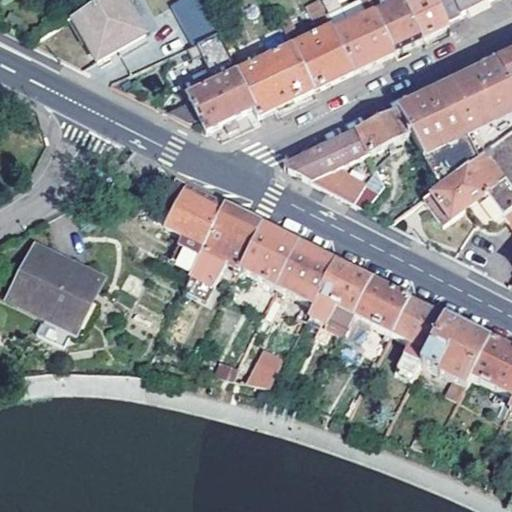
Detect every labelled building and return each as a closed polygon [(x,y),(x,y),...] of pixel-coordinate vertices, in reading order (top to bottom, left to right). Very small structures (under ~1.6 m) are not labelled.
[(124,0),(109,0),(73,23),(97,65),(104,62),(147,38),(124,0)] [(168,0),(193,50),(198,48),(219,39),(199,0),(168,0)] [(355,75),(333,34),(324,15),(315,0),(310,0),(312,4),(306,7),(320,35),(303,44),(293,49),(315,94),(321,92),(345,80),(355,75)] [(315,0),(324,15),(334,10),(328,0),(315,0)] [(376,0),(366,5),(373,16),(394,57),(418,45),(423,43),(406,8),(404,3),(384,12),(377,0),(376,0)] [(377,0),(384,12),(404,3),(402,0),(377,0)] [(447,23),(435,0),(413,0),(415,3),(406,8),(423,43),(451,30),(447,23)] [(435,0),(447,23),(494,0),(435,0)] [(373,16),(333,34),(355,75),(375,66),(394,57),(373,16)] [(290,18),(280,22),(293,49),(303,44),(290,18)] [(198,121),(207,137),(232,125),(251,115),(255,113),(238,78),(219,39),(198,48),(218,88),(189,101),(192,106),(168,117),(186,126),(198,121)] [(255,113),(259,121),(279,112),(315,94),(293,49),(238,78),(255,113)] [(511,89),(511,61),(502,66),(500,67),(511,89)] [(412,138),(424,160),(511,117),(511,89),(500,67),(452,90),(401,114),(412,138)] [(370,158),(412,138),(401,114),(359,134),(370,158)] [(467,170),(511,136),(511,117),(424,160),(440,190),(467,170)] [(370,158),(359,134),(288,168),(288,171),(289,173),(312,186),(341,172),(370,158)] [(511,136),(467,170),(484,197),(465,211),(478,230),(487,234),(494,237),(505,229),(511,238),(511,136)] [(440,231),(465,211),(484,197),(467,170),(440,190),(420,205),(440,231)] [(341,172),(312,186),(336,199),(366,215),(385,190),(380,180),(367,188),(341,172)] [(192,273),(225,208),(183,187),(179,185),(166,209),(177,214),(169,230),(186,239),(173,263),(192,273)] [(192,273),(190,278),(214,291),(227,265),(242,273),(262,227),(244,218),(225,208),(192,273)] [(280,292),(302,247),(294,243),(262,227),(242,273),(280,292)] [(307,326),(309,321),(336,265),(328,261),(302,247),(280,292),(305,305),(297,320),(307,326)] [(100,287),(36,255),(11,305),(75,337),(100,287)] [(331,331),(346,339),(351,329),(355,320),(372,284),(363,279),(336,265),(309,321),(321,326),(331,331)] [(372,284),(355,320),(392,338),(409,303),(402,299),(372,284)] [(422,368),(444,321),(434,315),(409,303),(392,338),(413,349),(407,361),(422,368)] [(272,308),(247,359),(254,362),(274,323),(276,324),(282,313),(272,308)] [(466,389),(470,380),(488,343),(467,333),(444,321),(422,368),(466,389)] [(321,326),(317,334),(327,339),(331,331),(321,326)] [(511,355),(488,343),(470,380),(511,400),(511,355)] [(422,368),(407,361),(400,376),(415,383),(422,368)] [(225,366),(217,379),(236,383),(240,373),(225,366)] [(482,466),(478,475),(490,480),(493,472),(482,466)]
